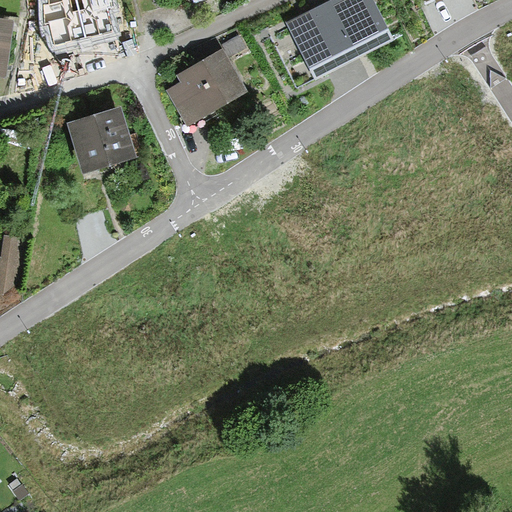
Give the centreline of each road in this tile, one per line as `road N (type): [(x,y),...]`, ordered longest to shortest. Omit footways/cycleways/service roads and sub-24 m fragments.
road 1 (unclassified): [(199,203),(511,6)]
road 2 (unclassified): [(0,333),(199,203)]
road 3 (residential): [(274,0),(133,67)]
road 4 (residential): [(199,203),(133,67)]
road 5 (residential): [(133,67),(0,104)]
